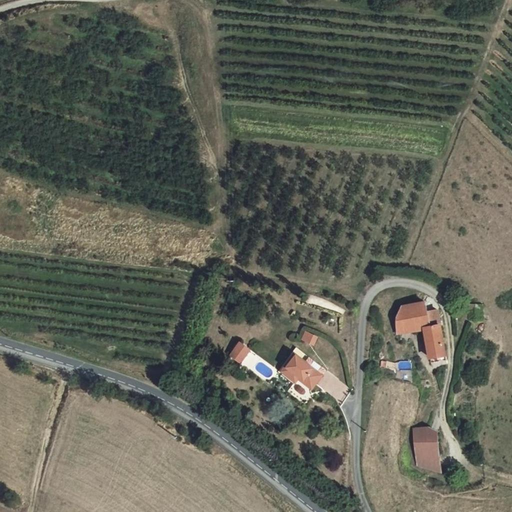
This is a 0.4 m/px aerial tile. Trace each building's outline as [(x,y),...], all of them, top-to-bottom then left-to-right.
[(396,329),(422,325),(429,356),(444,353),(436,310),(424,312),(422,301),(401,304),(394,317),(396,329)] [(485,305),(470,305),(472,322),(485,317),(485,305)] [(304,325),(291,319),(286,329),(300,335),(304,325)] [(305,330),(301,340),(315,346),(319,336),(305,330)] [(236,339),(224,331),(214,344),(225,353),(236,339)] [(278,344),(275,347),(302,371),(305,368),(278,344)] [(290,384),(302,371),(275,347),(261,363),(276,376),(278,373),(290,384)] [(415,424),(418,450),(441,451),(438,428),(430,422),(415,424)] [(443,465),(441,451),(418,450),(419,461),(443,465)]
